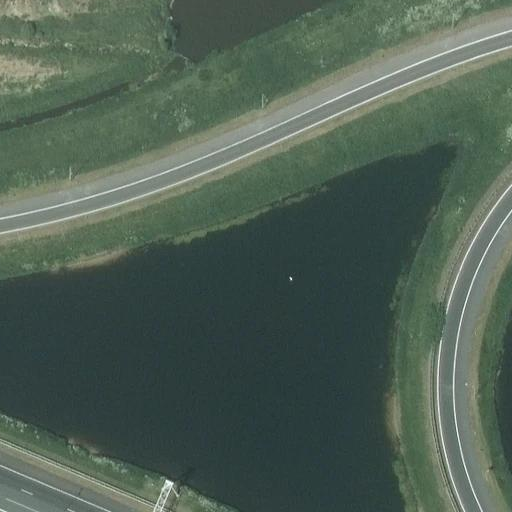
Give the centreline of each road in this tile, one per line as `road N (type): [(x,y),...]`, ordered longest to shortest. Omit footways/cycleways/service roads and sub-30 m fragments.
road 1 (motorway): [(511,44),(441,66),(156,188),(0,226)]
road 2 (motorway): [(472,511),(455,464),(444,368),(456,293),(511,199)]
